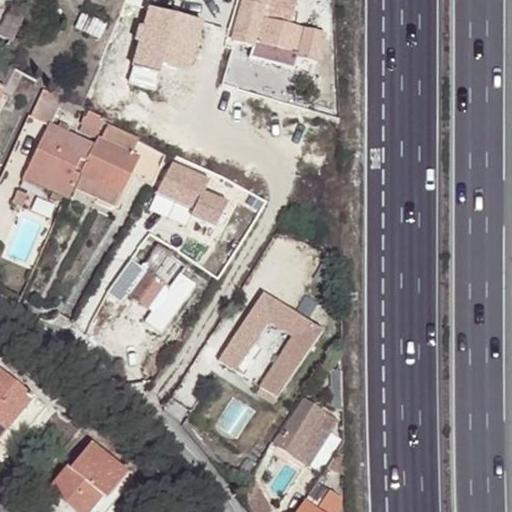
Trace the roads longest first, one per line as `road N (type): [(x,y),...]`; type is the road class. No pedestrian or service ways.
road 1 (motorway): [(402,0),(407,511)]
road 2 (motorway): [(484,511),(481,0)]
road 3 (residential): [(0,305),(85,364),(192,468),(221,511)]
road 4 (unknown): [(147,424),(303,165)]
